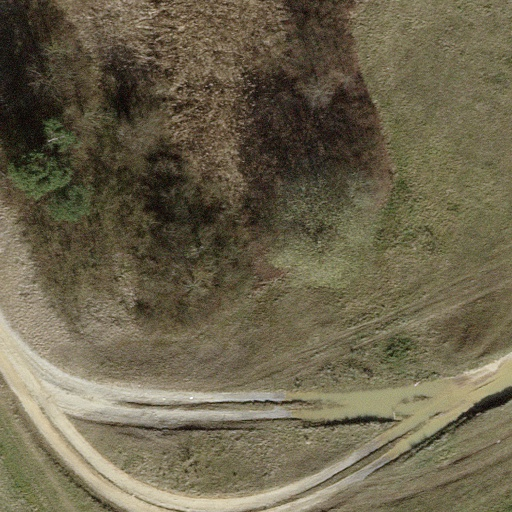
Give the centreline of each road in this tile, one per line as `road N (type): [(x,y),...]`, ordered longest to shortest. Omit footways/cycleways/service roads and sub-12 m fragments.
road 1 (track): [(511,390),(378,472),(283,511)]
road 2 (track): [(160,511),(86,467),(0,343)]
